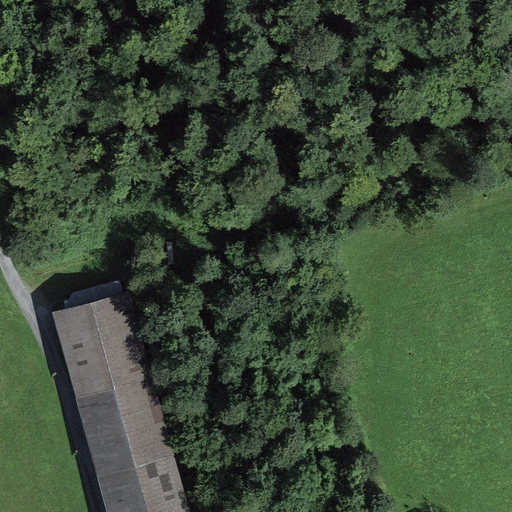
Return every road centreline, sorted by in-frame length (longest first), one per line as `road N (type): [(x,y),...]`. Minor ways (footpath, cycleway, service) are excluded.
road 1 (unclassified): [(0,251),(63,383),(96,511)]
road 2 (track): [(21,293),(104,265),(170,228),(272,214)]
